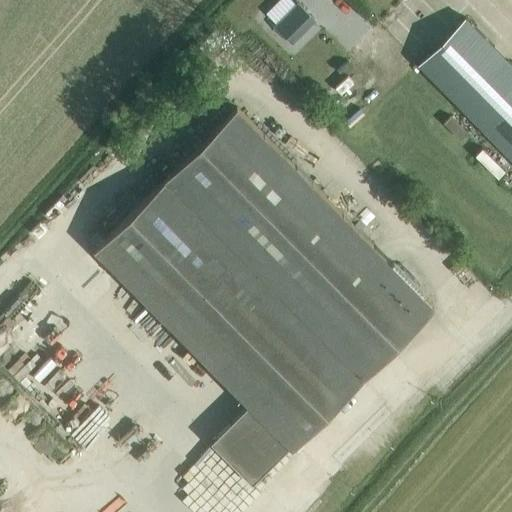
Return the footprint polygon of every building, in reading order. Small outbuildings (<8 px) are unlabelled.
[(291,42),(314,19),(308,13),(297,2),(296,3),(292,0),(276,0),(265,12),(276,23),(274,25),(286,36),(291,42)] [(511,63),(465,16),(419,62),(511,156),(511,63)] [(362,374),(433,304),(235,105),(165,175),(362,374)] [(291,445),(362,374),(165,175),(93,245),(247,401),(210,439),(251,481),(289,443),(291,445)] [(57,314),(39,338),(49,345),(67,322),(57,314)] [(108,345),(84,362),(93,375),(109,363),(106,359),(114,353),(108,345)] [(133,418),(141,428),(160,412),(152,402),(133,418)]
